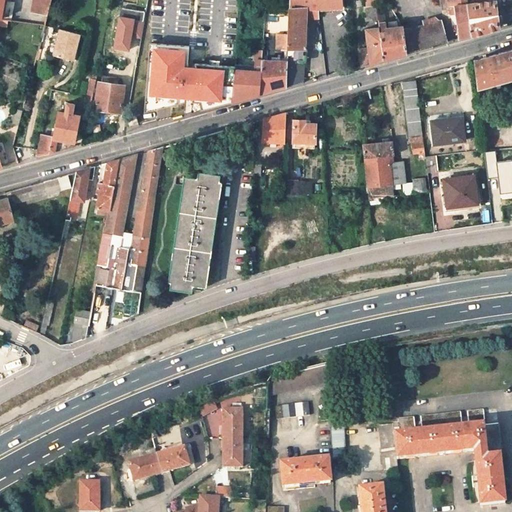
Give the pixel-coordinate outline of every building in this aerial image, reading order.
[(47,17),(51,0),(35,0),(31,14),(47,17)] [(147,0),(137,57),(156,60),(153,81),(168,83),(172,63),(191,66),(200,18),(223,23),(226,0),(147,0)] [(315,0),(285,0),(286,37),(286,51),(286,64),(286,86),(304,81),(305,19),(318,18),(317,8),(315,0)] [(339,0),(315,0),(317,8),(340,7),(339,0)] [(375,0),(365,0),(366,6),(364,7),(366,21),(378,20),(375,0)] [(470,34),(467,3),(466,0),(447,0),(448,3),(457,3),(457,5),(449,7),(450,15),(455,15),(458,38),(470,34)] [(495,1),(467,3),(470,34),(485,30),(499,26),(495,1)] [(45,26),(47,19),(12,14),(11,21),(45,26)] [(403,29),(407,52),(446,41),(441,22),(432,17),(419,21),(420,25),(403,29)] [(407,52),(403,29),(386,32),(384,22),(378,23),(379,27),(383,59),(395,56),(407,52)] [(45,26),(36,60),(44,63),(54,28),(45,26)] [(383,59),(379,27),(364,29),(366,48),(359,49),(361,65),(370,62),(383,59)] [(74,60),(80,34),(59,29),(55,42),(57,43),(54,55),(74,60)] [(286,51),(286,37),(276,36),(276,51),(286,51)] [(511,49),(489,56),(473,60),(476,88),(485,86),(486,89),(490,88),(489,85),(511,78),(511,49)] [(143,61),(137,60),(134,76),(140,77),(143,61)] [(286,86),(286,64),(259,63),(258,71),(257,94),(272,90),(286,86)] [(257,94),(258,71),(234,70),(230,102),(245,98),(257,94)] [(90,103),(96,75),(89,74),(83,101),(90,103)] [(123,85),(99,81),(94,109),(119,113),(123,85)] [(423,134),(416,81),(403,82),(409,135),(423,134)] [(64,108),(65,102),(68,92),(52,89),(48,105),(64,108)] [(65,102),(64,108),(63,112),(56,110),(51,136),(48,153),(53,152),(55,139),(72,142),(78,115),(70,113),(72,103),(65,102)] [(19,124),(22,111),(13,108),(10,122),(19,124)] [(274,116),(263,119),(262,142),(284,143),(286,112),(274,116)] [(291,141),(305,142),(315,142),(315,124),(304,123),(304,119),(292,119),(291,141)] [(447,122),(444,122),(431,124),(433,144),(463,140),(461,122),(447,124),(447,122)] [(48,153),(51,136),(41,134),(36,156),(48,153)] [(362,145),(367,187),(391,184),(405,183),(403,161),(389,162),(389,155),(392,155),(391,142),(362,145)] [(413,154),(425,153),(423,142),(412,143),(413,154)] [(134,154),(118,159),(109,210),(95,285),(141,293),(162,147),(149,150),(146,166),(144,165),(129,250),(117,248),(134,154)] [(425,157),(427,172),(438,171),(436,156),(425,157)] [(95,207),(109,210),(118,159),(112,161),(106,162),(102,183),(97,182),(95,194),(98,194),(95,207)] [(255,162),(254,175),(260,175),(262,162),(255,162)] [(93,166),(75,171),(65,215),(75,217),(78,202),(82,203),(83,197),(89,199),(90,191),(85,189),(87,179),(91,179),(93,166)] [(218,181),(219,174),(197,171),(196,178),(183,176),(167,281),(170,282),(170,288),(191,291),(192,285),(206,286),(221,182),(218,181)] [(476,204),(472,175),(442,179),(446,208),(476,204)] [(411,180),(412,193),(425,192),(424,178),(411,180)] [(41,180),(27,184),(30,197),(44,193),(41,180)] [(282,196),(298,195),(298,180),(283,180),(282,196)] [(30,197),(27,184),(21,186),(22,192),(24,199),(30,197)] [(391,184),(367,187),(369,204),(379,203),(379,198),(393,197),(391,184)] [(10,196),(22,192),(21,186),(9,190),(10,196)] [(5,198),(0,199),(0,222),(11,220),(5,198)] [(88,324),(90,314),(90,311),(76,308),(73,322),(88,324)] [(269,379),(269,395),(328,380),(327,364),(269,379)] [(201,407),(202,414),(217,409),(215,401),(201,407)] [(272,405),(273,418),(306,415),(305,402),(272,405)] [(224,412),(223,440),(242,440),(242,412),(241,412),(241,406),(233,406),(233,412),(224,412)] [(397,457),(421,455),(465,451),(474,450),(478,477),(472,478),(473,483),(473,489),(479,488),(481,506),(505,504),(500,455),(502,455),(498,422),(485,423),(483,410),(467,412),(468,425),(463,426),(461,412),(420,416),(421,430),(415,430),(414,417),(398,419),(398,422),(394,422),(397,457)] [(329,413),(331,458),(346,457),(343,412),(329,413)] [(398,467),(397,457),(394,422),(394,421),(379,423),(384,469),(398,467)] [(242,440),(223,440),(222,468),(241,469),(242,440)] [(185,448),(157,455),(162,474),(190,467),(185,448)] [(147,451),(148,457),(157,455),(155,449),(147,451)] [(135,480),(162,474),(157,455),(148,457),(130,462),(135,480)] [(307,457),(303,457),(300,458),(300,462),(280,463),(282,487),(329,482),(327,459),(307,461),(307,457)] [(82,507),(100,510),(105,482),(86,479),(82,507)] [(384,511),(382,487),(359,489),(361,511),(384,511)] [(218,511),(219,498),(200,497),(199,511),(218,511)]
